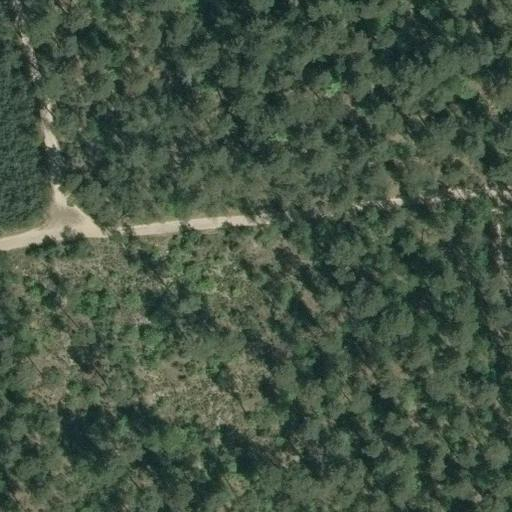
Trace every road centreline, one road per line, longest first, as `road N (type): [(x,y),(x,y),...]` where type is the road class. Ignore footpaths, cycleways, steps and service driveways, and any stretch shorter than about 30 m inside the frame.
road 1 (track): [(63,237),(494,193)]
road 2 (track): [(63,237),(16,0)]
